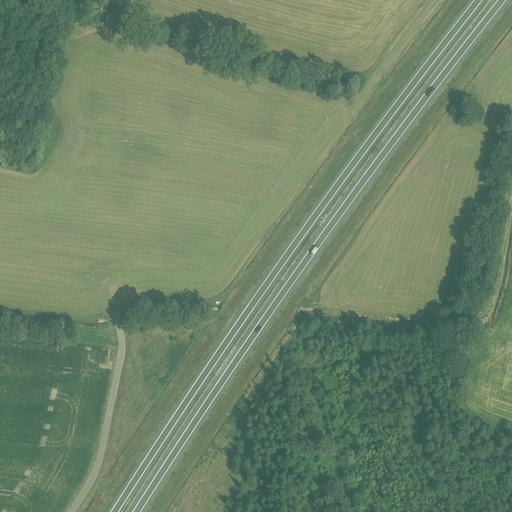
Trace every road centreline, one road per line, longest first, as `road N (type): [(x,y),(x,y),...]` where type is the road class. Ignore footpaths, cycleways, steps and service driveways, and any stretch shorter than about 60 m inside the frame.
road 1 (trunk): [(137,511),(326,232),(503,0)]
road 2 (trunk): [(479,0),(238,324),(114,511)]
road 3 (unclassified): [(116,315),(122,341),(102,447),(69,511)]
